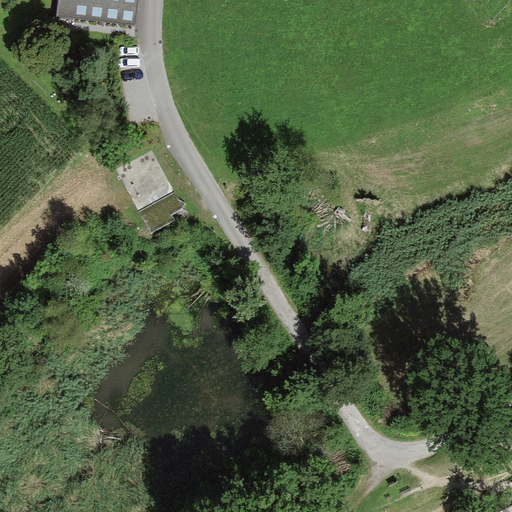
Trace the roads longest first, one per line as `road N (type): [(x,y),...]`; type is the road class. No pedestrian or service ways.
road 1 (track): [(391,459),(347,419),(199,185)]
road 2 (residential): [(199,185),(155,101),(147,0)]
road 3 (track): [(511,397),(391,459)]
